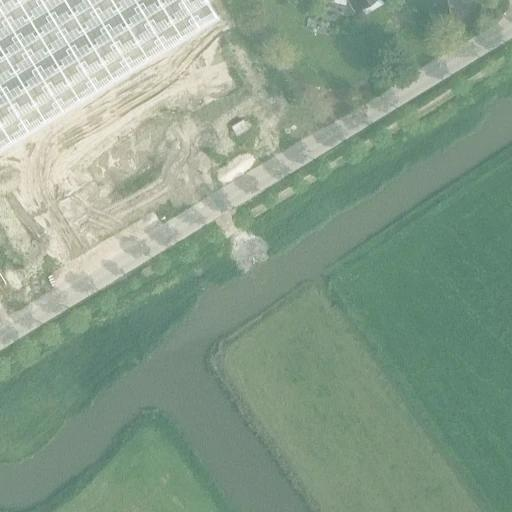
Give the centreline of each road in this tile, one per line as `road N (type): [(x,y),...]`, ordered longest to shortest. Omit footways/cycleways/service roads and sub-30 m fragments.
road 1 (unclassified): [(511,23),(0,333)]
road 2 (unknown): [(511,66),(0,369)]
